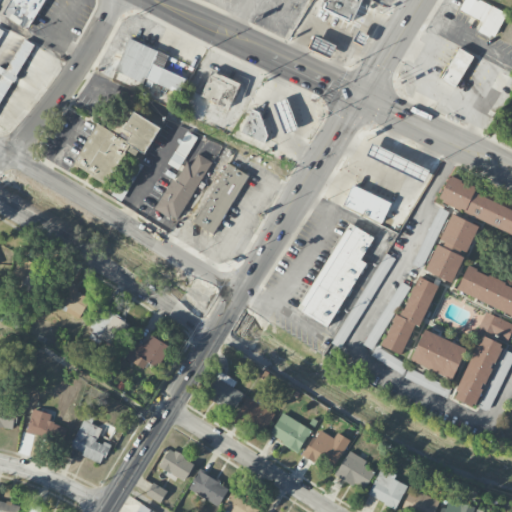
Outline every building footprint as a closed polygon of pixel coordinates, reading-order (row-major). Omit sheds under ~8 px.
[(44,0),(10,0),(2,15),(28,29),(44,0)] [(322,0),(319,7),(351,22),(361,0),(322,0)] [(482,21),(478,32),(494,39),(506,12),(477,0),(464,0),(459,11),(482,21)] [(307,49),(330,59),(336,45),(313,36),(307,49)] [(5,73),(3,72),(0,77),(0,104),(32,44),(23,39),(5,73)] [(178,93),(185,78),(163,69),(168,55),(128,39),(115,72),(142,83),(144,79),(178,93)] [(441,81),(457,88),(472,55),(456,48),(441,81)] [(200,96),(212,101),(206,115),(205,115),(202,122),(230,133),(239,112),(227,108),(238,83),(211,71),(200,96)] [(297,129),(287,99),(274,103),(284,133),(297,129)] [(240,133),(260,142),(270,119),(251,110),(240,133)] [(132,133),(127,143),(145,152),(159,126),(133,112),(124,129),(132,133)] [(73,166),(107,184),(130,143),(96,124),(73,166)] [(211,161),(197,154),(191,165),(183,161),(156,210),(177,222),(211,161)] [(246,173),(224,163),(194,225),(216,236),(246,173)] [(511,210),(473,193),(475,187),(449,176),(438,202),(511,233),(511,210)] [(390,203),(352,185),(342,206),(381,224),(390,203)] [(433,248),(446,211),(436,207),(423,245),(433,248)] [(425,272),(452,283),(464,254),(466,255),(478,226),(451,214),(438,243),(437,243),(425,272)] [(329,328),(365,263),(360,261),(373,237),(348,224),(300,312),(329,328)] [(27,275),(36,270),(32,261),(23,267),(27,275)] [(511,286),(466,268),(456,293),(511,314),(511,286)] [(419,327),(437,285),(417,277),(401,316),(395,314),(381,346),(402,355),(414,325),(419,327)] [(58,309),(80,319),(90,297),(68,287),(58,309)] [(129,322),(101,307),(89,328),(93,330),(91,335),(115,348),(129,322)] [(511,338),(511,322),(483,314),(478,332),(511,340),(511,338)] [(411,363),(453,379),(465,347),(422,331),(411,363)] [(170,347),(150,335),(142,346),(135,341),(124,358),(142,370),(147,362),(156,368),(170,347)] [(453,399),(474,408),(501,344),(480,335),(453,399)] [(488,411),(511,360),(511,353),(505,351),(479,407),(488,411)] [(236,380),(217,371),(205,398),(235,411),(243,393),(233,388),(236,380)] [(236,416),(263,432),(274,414),(263,407),(265,403),(250,394),(236,416)] [(7,402),(0,400),(0,426),(15,429),(17,412),(6,410),(7,402)] [(27,436),(63,442),(66,426),(49,423),(51,413),(32,410),(27,436)] [(311,431),(283,413),(269,435),(297,452),(311,431)] [(70,450),(103,463),(109,445),(96,440),(101,428),(82,420),(70,450)] [(350,440),(337,433),(333,438),(318,429),(303,456),(316,464),(318,460),(333,469),(350,440)] [(158,467),(185,482),(194,463),(168,449),(158,467)] [(366,460),(347,451),(335,477),(366,490),(374,472),(363,467),(366,460)] [(396,509),(407,486),(394,480),(396,475),(380,468),(367,496),(396,509)] [(188,491),(219,505),(228,486),(197,472),(188,491)] [(159,504),(167,491),(153,483),(145,495),(159,504)] [(401,511),(434,511),(438,499),(408,490),(401,511)] [(255,511),(258,508),(231,493),(220,511),(255,511)] [(439,511),(472,511),(474,506),(448,500),(446,508),(441,507),(439,511)] [(133,511),(149,511),(150,509),(138,503),(133,511)]
